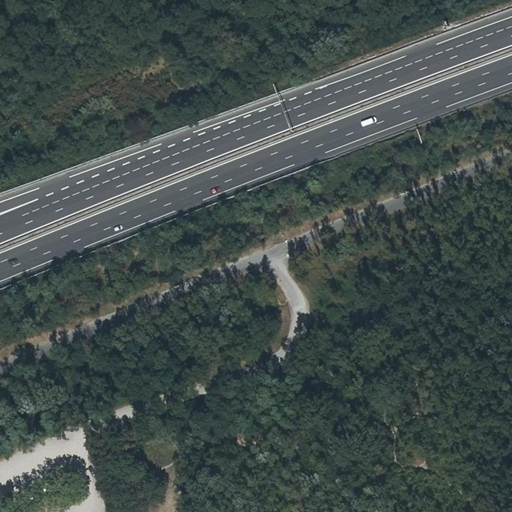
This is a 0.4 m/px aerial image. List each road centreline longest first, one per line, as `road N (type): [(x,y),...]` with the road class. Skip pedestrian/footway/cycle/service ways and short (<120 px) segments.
road 1 (motorway): [(0,269),(511,70)]
road 2 (unclassified): [(272,255),(295,319),(289,343),(270,363),(82,433),(77,444)]
road 3 (motorway): [(286,116),(0,231)]
road 4 (motorway): [(286,116),(178,144),(0,209)]
road 5 (unclassified): [(0,364),(272,255)]
road 6 (unclassified): [(272,255),(511,153)]
road 7 (motorway): [(511,33),(286,116)]
